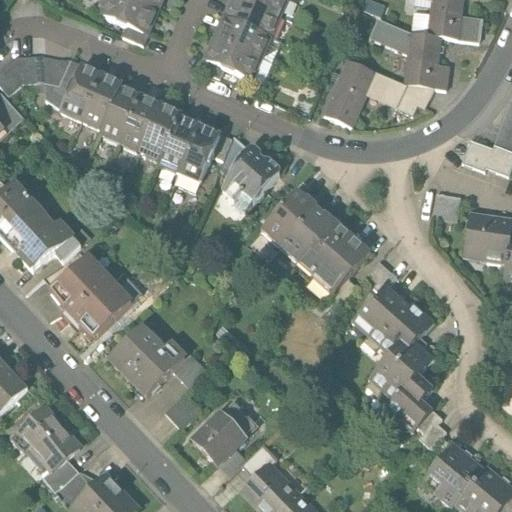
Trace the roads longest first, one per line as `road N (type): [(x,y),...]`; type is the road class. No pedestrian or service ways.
road 1 (residential): [(395,162),(401,245),(461,315),(472,353),(471,411),(483,437),(511,461)]
road 2 (residential): [(0,312),(185,511)]
road 3 (residential): [(166,91),(59,46),(18,48),(0,58)]
road 4 (residential): [(308,151),(166,91)]
road 5 (residential): [(511,52),(459,130),(416,158)]
